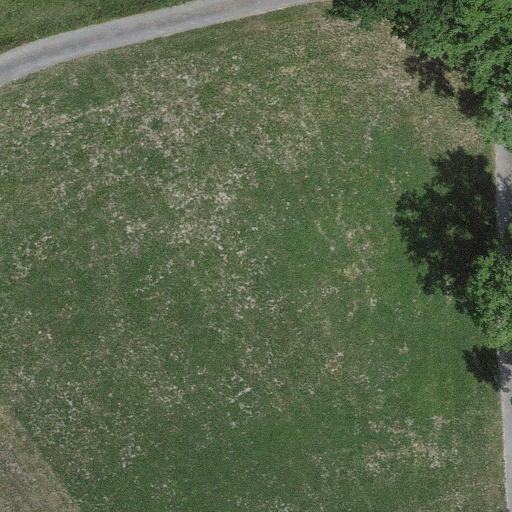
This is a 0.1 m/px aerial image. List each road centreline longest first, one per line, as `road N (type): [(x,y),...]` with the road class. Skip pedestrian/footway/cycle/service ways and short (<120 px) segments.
road 1 (track): [(0,82),(159,24),(277,0)]
road 2 (track): [(450,0),(482,15),(511,130)]
